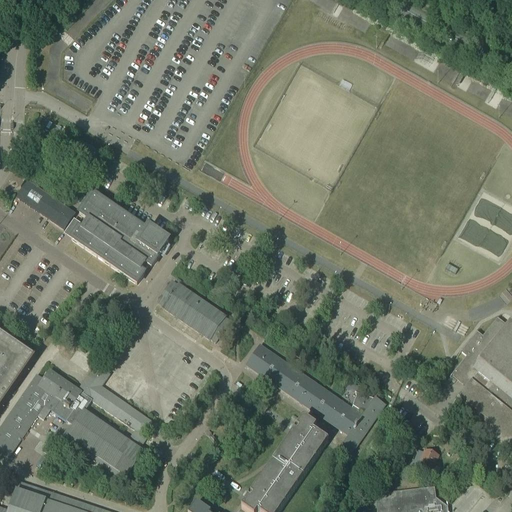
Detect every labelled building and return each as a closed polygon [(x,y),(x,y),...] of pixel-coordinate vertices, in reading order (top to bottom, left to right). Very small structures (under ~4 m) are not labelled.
[(68,209),(67,211),(28,185),(18,200),(19,201),(19,202),(45,220),(45,219),(64,232),(74,216),(72,215),(73,213),(68,209)] [(147,232),(93,195),(88,202),(86,200),(87,200),(86,199),(81,207),(81,208),(83,209),(79,215),(88,221),(81,232),(78,230),(71,241),(137,286),(144,275),(141,273),(142,271),(143,271),(144,271),(145,271),(145,270),(146,270),(146,269),(146,268),(146,267),(145,266),(146,265),(151,269),(169,243),(149,229),(147,232)] [(164,310),(163,311),(209,343),(210,341),(215,345),(229,324),(224,321),(225,320),(179,288),(178,289),(173,285),(158,306),(164,310)] [(452,376),(457,381),(458,381),(459,381),(460,381),(467,387),(465,389),(458,399),(490,425),(506,438),(511,442),(511,326),(511,325),(510,325),(511,324),(510,324),(507,328),(504,325),(497,320),(482,339),(477,334),(476,334),(461,353),(467,358),(454,373),(452,376)] [(0,409),(33,362),(0,338),(0,409)] [(351,456),(372,425),(375,422),(384,408),(374,401),(355,394),(355,395),(357,396),(351,411),(260,348),(247,368),(349,438),(341,449),(351,456)] [(30,387),(10,415),(8,418),(0,429),(0,452),(1,453),(9,459),(27,433),(30,429),(37,418),(43,422),(50,412),(53,414),(56,416),(67,423),(66,424),(70,426),(61,440),(124,483),(138,462),(146,451),(145,450),(141,448),(146,442),(146,440),(143,438),(148,430),(151,426),(152,424),(101,389),(110,377),(102,372),(95,367),(85,382),(82,387),(80,389),(78,393),(76,392),(74,390),(50,374),(48,376),(46,379),(44,383),(36,378),(35,379),(32,384),(30,387)] [(431,394),(435,397),(441,390),(437,386),(431,394)] [(241,510),(244,511),(280,511),(328,443),(315,435),(313,433),(316,429),(303,420),(297,429),(293,427),(290,431),(294,433),(250,496),(247,494),(244,498),(248,500),(241,510)] [(44,455),(49,458),(53,452),(49,449),(44,455)] [(430,477),(432,473),(438,457),(424,452),(417,471),(430,477)] [(414,474),(418,464),(412,461),(408,471),(414,474)] [(99,511),(48,495),(48,494),(20,485),(10,511),(4,511),(0,510),(0,511),(99,511)] [(447,511),(447,508),(436,500),(435,489),(374,496),(376,511),(447,511)]
